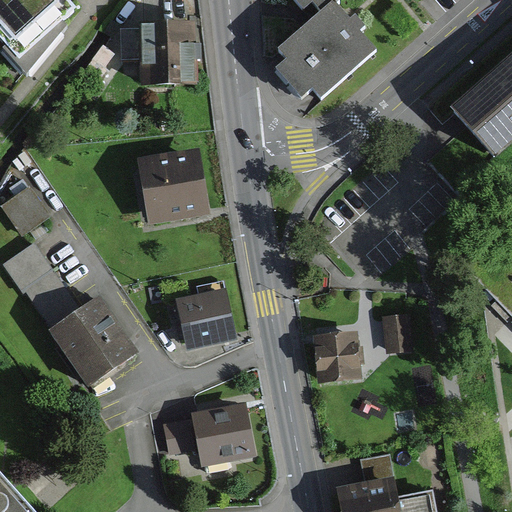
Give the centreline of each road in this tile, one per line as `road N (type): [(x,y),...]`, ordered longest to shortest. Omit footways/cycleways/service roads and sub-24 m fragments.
road 1 (secondary): [(247,157),(309,511)]
road 2 (residential): [(502,0),(363,127),(303,153),(247,157)]
road 3 (secondary): [(247,157),(231,0)]
